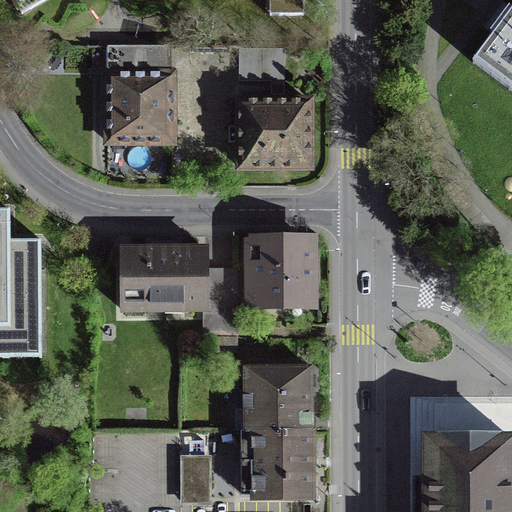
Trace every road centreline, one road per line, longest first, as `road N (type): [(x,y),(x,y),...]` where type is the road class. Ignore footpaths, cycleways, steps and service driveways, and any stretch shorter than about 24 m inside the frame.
road 1 (residential): [(0,122),(41,175),(93,203),(151,213),(355,212)]
road 2 (secondary): [(355,212),(356,511)]
road 3 (secondary): [(351,0),(355,212)]
road 4 (residential): [(355,212),(367,235),(393,245),(511,347)]
road 5 (unknown): [(220,191),(213,87),(186,75),(147,77)]
